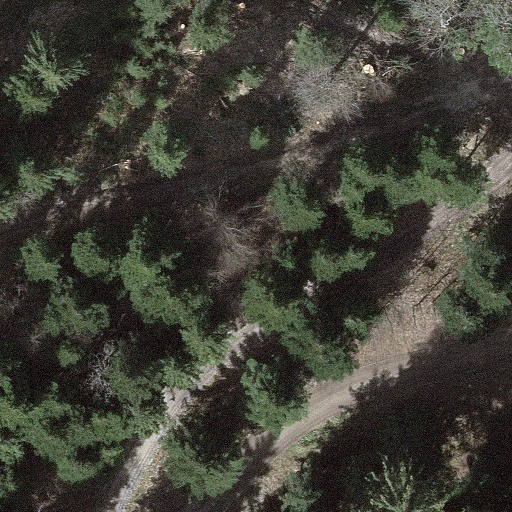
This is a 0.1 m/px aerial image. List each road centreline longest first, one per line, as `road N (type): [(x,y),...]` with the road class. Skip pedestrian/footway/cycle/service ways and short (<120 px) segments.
road 1 (track): [(114,511),(150,424),(193,369),(269,316),(412,237),(511,160)]
road 2 (track): [(511,346),(356,380),(317,398),(208,511)]
